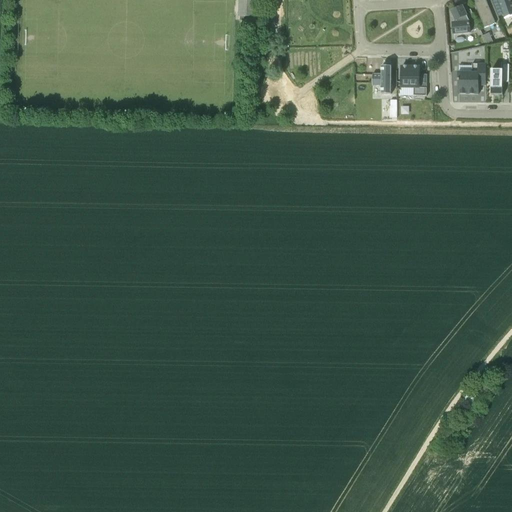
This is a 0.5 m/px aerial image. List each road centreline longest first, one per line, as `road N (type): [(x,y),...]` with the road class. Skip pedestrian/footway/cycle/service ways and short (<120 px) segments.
road 1 (track): [(511,331),(454,401),(385,511)]
road 2 (residential): [(441,49),(448,110),(511,114)]
road 3 (residential): [(359,6),(361,48),(441,49)]
